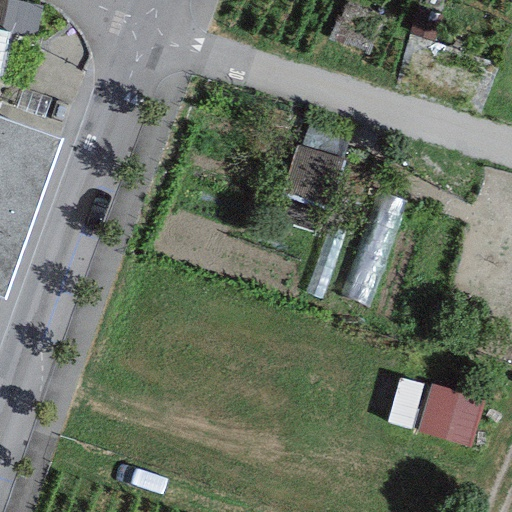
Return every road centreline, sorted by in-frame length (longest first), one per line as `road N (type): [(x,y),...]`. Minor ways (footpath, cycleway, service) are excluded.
road 1 (residential): [(145,26),(0,426)]
road 2 (unclassified): [(145,26),(511,142)]
